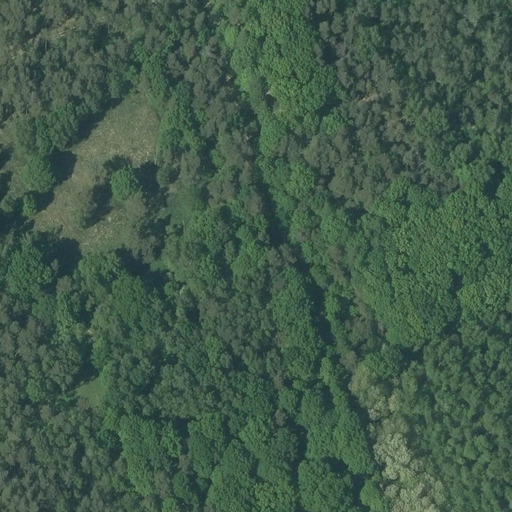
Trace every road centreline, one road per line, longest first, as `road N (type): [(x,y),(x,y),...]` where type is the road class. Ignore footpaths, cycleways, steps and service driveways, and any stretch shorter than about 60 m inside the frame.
road 1 (track): [(393,511),(233,102),(210,0)]
road 2 (track): [(0,76),(151,0)]
